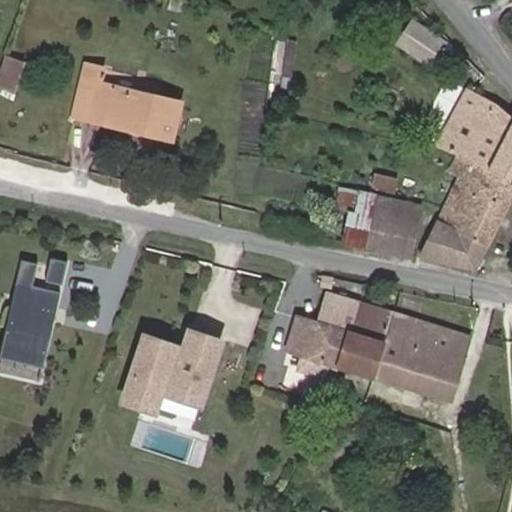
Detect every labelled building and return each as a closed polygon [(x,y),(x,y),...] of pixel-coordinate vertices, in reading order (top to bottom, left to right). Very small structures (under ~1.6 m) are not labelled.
[(442,42),(421,26),(406,48),(428,63),(442,42)] [(0,88),(9,92),(21,60),(0,52),(0,88)] [(100,83),(104,68),(87,64),(83,79),(100,83)] [(91,119),(100,83),(83,79),(74,115),(91,119)] [(179,102),(100,83),(91,119),(133,129),(135,125),(156,130),(155,135),(170,138),(179,102)] [(511,178),(511,119),(490,101),(465,89),(436,145),(441,147),(457,155),(511,178)] [(511,194),(511,178),(457,155),(451,168),(461,173),(453,189),(471,198),(462,217),(444,208),(437,222),(486,245),(511,194)] [(348,211),(341,242),(366,248),(378,194),(359,190),(354,212),(348,211)] [(410,257),(420,204),(378,194),(366,248),(410,257)] [(419,259),(474,271),(486,245),(437,222),(419,259)] [(65,282),(71,259),(53,253),(46,276),(65,282)] [(40,265),(22,261),(0,357),(0,360),(46,371),(64,294),(35,287),(40,265)] [(337,361),(358,299),(329,290),(308,352),(337,361)] [(391,310),(358,299),(337,361),(370,372),(391,310)] [(467,335),(391,310),(370,372),(423,388),(434,357),(458,364),(467,335)] [(181,343),(139,329),(115,402),(156,415),(163,395),(203,408),(226,338),(187,326),(181,343)] [(448,396),(458,364),(434,357),(423,388),(448,396)]
